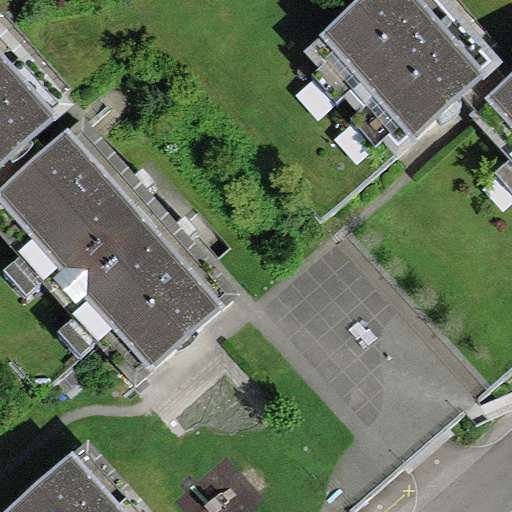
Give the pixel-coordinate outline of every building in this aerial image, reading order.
[(506,74),(442,0),(384,0),(318,56),(405,159),(506,74)] [(0,182),(76,111),(0,32),(0,182)] [(511,97),(483,124),(511,156),(511,97)] [(232,290),(91,131),(0,211),(0,233),(130,381),(232,290)] [(121,511),(73,452),(0,510),(0,511),(121,511)]
